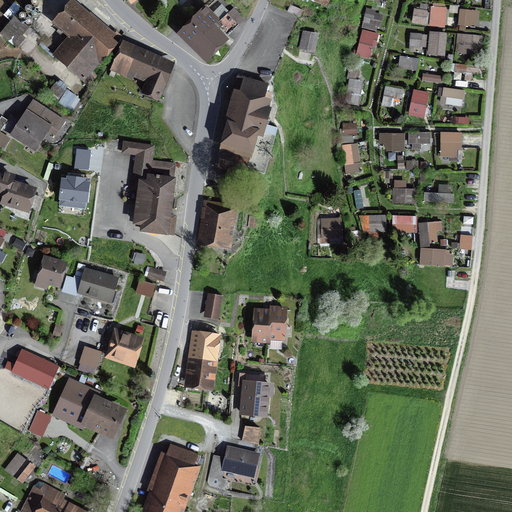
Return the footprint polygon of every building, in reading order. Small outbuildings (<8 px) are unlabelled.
[(23,11),(25,8),(26,7),(27,6),(31,0),(28,0),(21,10),(23,11)] [(383,0),(381,6),(394,10),(396,0),(383,0)] [(287,11),(300,17),(303,10),(290,5),(287,11)] [(110,38),(71,6),(58,21),(73,34),(56,55),(84,79),(120,36),(115,32),(110,38)] [(208,57),(223,42),(210,28),(218,19),(205,6),(181,31),(208,57)] [(442,7),(425,7),(425,26),(442,25),(442,7)] [(409,21),(420,23),(423,10),(411,8),(409,21)] [(475,9),(455,8),(454,25),(474,27),(475,9)] [(217,24),(228,35),(244,20),(233,9),(217,24)] [(396,14),(379,9),(375,25),(391,30),(396,14)] [(22,36),(35,21),(23,11),(21,10),(8,25),(22,36)] [(391,36),(374,31),(366,58),(384,63),(391,36)] [(439,54),(441,31),(424,31),(423,54),(439,54)] [(312,52),(316,34),(306,32),(302,49),(312,52)] [(417,50),(417,32),(405,32),(405,50),(417,50)] [(478,35),(454,33),(453,52),(473,54),(474,44),(477,45),(478,35)] [(157,98),(170,67),(121,46),(111,69),(124,74),(125,72),(144,80),(145,79),(150,82),(145,93),(157,98)] [(411,69),(413,57),(395,55),(393,67),(411,69)] [(447,71),(460,72),(460,80),(467,80),(467,75),(474,75),(474,65),(447,63),(447,71)] [(356,109),(359,81),(355,80),(356,71),(345,69),(344,78),(340,106),(356,109)] [(438,74),(419,72),(418,81),(437,82),(438,74)] [(246,168),(265,174),(278,128),(266,124),(270,111),(262,108),(268,86),(244,79),(225,145),(249,152),(246,168)] [(54,96),(75,106),(80,96),(60,85),(54,96)] [(395,106),(398,88),(381,85),(378,103),(395,106)] [(460,90),(440,88),(439,97),(443,98),(443,105),(458,107),(460,90)] [(408,94),(404,111),(413,113),(413,110),(418,111),(419,104),(415,103),(416,96),(408,94)] [(64,122),(33,101),(22,118),(18,115),(16,119),(11,116),(8,120),(3,128),(27,144),(29,142),(38,147),(51,127),(58,132),(64,122)] [(351,122),(334,122),(334,135),(351,135),(351,122)] [(426,131),(402,132),(403,144),(406,144),(407,150),(415,149),(415,144),(426,143),(426,131)] [(399,151),(399,133),(373,133),(374,143),(380,143),(380,152),(399,151)] [(458,133),(435,133),(436,160),(458,159),(458,133)] [(76,143),(76,164),(90,165),(91,144),(76,143)] [(143,224),(142,230),(173,234),(175,216),(169,216),(174,180),(173,180),(175,164),(152,161),(153,147),(124,143),(123,152),(137,154),(132,189),(140,190),(135,223),(143,224)] [(346,144),(337,144),(338,163),(347,163),(346,144)] [(91,170),(62,168),(60,203),(89,204),(91,170)] [(0,194),(5,196),(5,197),(12,176),(0,172),(0,194)] [(394,179),(393,202),(413,202),(413,188),(406,187),(406,179),(394,179)] [(34,190),(10,182),(5,197),(5,196),(3,202),(36,213),(41,198),(32,195),(34,190)] [(418,202),(448,204),(449,194),(447,194),(447,188),(433,187),(433,193),(418,192),(418,202)] [(373,191),(365,192),(367,209),(375,209),(373,191)] [(200,242),(227,246),(229,235),(232,235),(233,229),(227,228),(230,206),(210,203),(205,231),(202,230),(200,242)] [(387,213),(387,230),(411,230),(411,213),(387,213)] [(381,232),(380,214),(364,214),(364,232),(381,232)] [(337,217),(315,217),(315,234),(319,234),(319,240),(334,240),(334,234),(337,234),(337,217)] [(435,228),(435,220),(414,221),(415,247),(431,247),(431,229),(435,228)] [(455,247),(466,248),(467,233),(456,233),(455,247)] [(443,252),(443,247),(431,247),(415,247),(415,263),(447,262),(447,252),(443,252)] [(145,260),(146,250),(136,249),(135,259),(145,260)] [(59,285),(65,265),(45,259),(39,279),(59,285)] [(164,272),(150,268),(148,276),(162,280),(164,272)] [(82,292),(105,298),(107,290),(110,290),(113,279),(88,271),(82,292)] [(140,275),(136,288),(153,293),(157,280),(140,275)] [(221,301),(207,299),(205,311),(219,314),(221,301)] [(254,339),(268,340),(270,309),(269,312),(255,311),(254,339)] [(285,310),(270,309),(268,340),(281,341),(282,338),(283,338),(285,310)] [(140,340),(117,333),(113,345),(117,346),(114,357),(132,363),(140,340)] [(219,336),(196,333),(188,394),(212,397),(216,370),(210,369),(214,346),(217,346),(219,336)] [(101,353),(85,348),(81,363),(96,367),(101,353)] [(59,367),(21,350),(11,371),(21,376),(24,370),(52,383),(59,367)] [(246,374),(241,413),(266,415),(268,397),(272,394),(273,389),(269,385),(265,384),(266,376),(246,374)] [(72,380),(58,409),(111,433),(121,412),(96,400),(99,393),(72,380)] [(38,412),(32,424),(45,430),(51,418),(38,412)] [(261,437),(261,421),(245,420),(244,436),(261,437)] [(174,446),(149,511),(176,511),(180,502),(187,504),(199,471),(192,469),(197,455),(174,446)] [(228,448),(224,469),(253,475),(257,455),(228,448)] [(20,467),(15,474),(22,479),(33,465),(24,459),(19,466),(20,467)] [(105,485),(101,494),(106,496),(110,487),(105,485)] [(75,511),(60,503),(64,495),(50,488),(46,496),(34,489),(22,511),(24,511),(75,511)]
